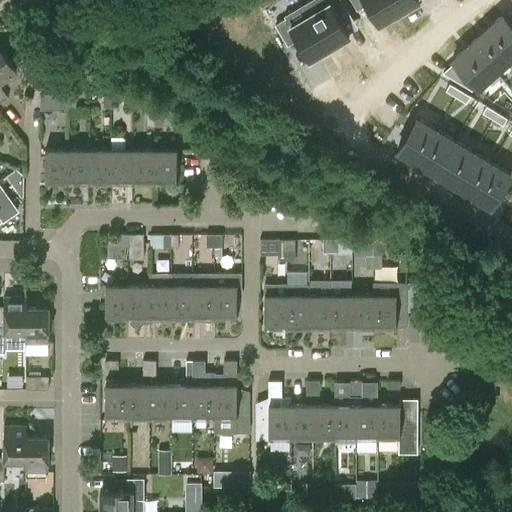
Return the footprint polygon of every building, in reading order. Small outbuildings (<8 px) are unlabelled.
[(310,54),(329,42),(304,0),(302,0),(285,11),(286,13),(275,19),(287,40),(298,34),(310,54)] [(304,0),(329,42),(349,31),(337,12),(347,6),(343,0),(304,0)] [(392,0),(365,0),(379,22),(398,10),(392,0)] [(392,0),(398,10),(415,0),(392,0)] [(240,21),(251,40),(238,47),(258,81),(263,78),(265,82),(276,75),(274,72),(279,69),(266,47),(276,42),(258,10),(240,21)] [(485,28),(511,57),(511,56),(511,24),(502,13),(485,28)] [(485,28),(469,43),(495,71),(511,57),(485,28)] [(479,86),(495,71),(469,43),(453,58),(479,86)] [(0,102),(8,97),(0,84),(0,83),(17,71),(0,46),(0,102)] [(456,96),(460,89),(450,82),(446,89),(456,96)] [(460,89),(456,96),(466,102),(470,95),(460,89)] [(61,107),(69,107),(69,94),(61,94),(61,107)] [(112,106),(112,94),(104,94),(104,106),(112,106)] [(163,125),(163,112),(162,107),(155,104),(155,112),(155,125),(163,125)] [(483,112),(493,118),(497,111),(487,105),(483,112)] [(497,111),(493,118),(503,124),(507,117),(497,111)] [(147,125),(155,125),(155,112),(147,112),(147,125)] [(397,149),(416,161),(436,128),(417,116),(397,149)] [(455,139),(436,128),(416,161),(435,172),(455,139)] [(111,149),(112,149),(112,184),(134,184),(134,149),(125,149),(125,139),(123,136),(111,136),(111,149)] [(455,139),(435,172),(453,183),(473,150),(455,139)] [(46,184),(69,184),(69,149),(46,148),(46,184)] [(69,184),(90,184),(90,149),(69,149),(69,184)] [(90,184),(112,184),(112,149),(111,149),(90,149),(90,184)] [(134,184),(155,184),(155,149),(134,149),(134,184)] [(178,184),(178,149),(155,149),(155,184),(178,184)] [(453,183),(472,194),(492,161),(473,150),(453,183)] [(511,173),(492,161),(472,194),(491,206),(511,173)] [(16,168),(7,174),(21,195),(22,194),(23,173),(16,168)] [(0,215),(4,221),(20,209),(0,181),(0,215)] [(136,234),(128,233),(128,246),(144,247),(144,234),(136,234)] [(288,259),(288,252),(288,239),(280,239),(280,252),(280,259),(288,259)] [(323,252),(331,252),(331,239),(323,239),(323,252)] [(366,268),(374,268),(374,256),(366,256),(366,268)] [(292,281),(309,281),(309,270),(292,270),(292,281)] [(150,272),(150,284),(150,319),(172,319),(172,284),(172,272),(150,272)] [(215,272),(215,284),(215,319),(237,319),(237,296),(243,296),(243,272),(215,272)] [(374,329),(397,329),(397,306),(409,306),(409,282),(396,282),(396,294),(374,294),(374,329)] [(288,283),(288,294),(288,329),(309,329),(309,294),(309,283),(288,283)] [(128,320),(128,284),(106,284),(106,320),(128,320)] [(150,319),(150,284),(128,284),(128,320),(130,320),(130,323),(134,326),(140,326),(143,323),(148,323),(150,321),(150,319)] [(193,319),(193,284),(172,284),(172,319),(193,319)] [(215,319),(215,284),(193,284),(193,319),(215,319)] [(265,329),(288,329),(288,294),(265,294),(265,329)] [(309,329),(331,329),(331,294),(309,294),(309,329)] [(331,329),(353,329),(353,294),(331,294),(331,329)] [(353,329),(374,329),(374,294),(353,294),(353,329)] [(26,332),(27,307),(27,296),(4,296),(4,328),(0,328),(0,351),(5,352),(5,348),(26,348),(26,343),(26,332)] [(26,343),(49,343),(49,307),(27,307),(26,332),(26,343)] [(119,368),(119,360),(106,360),(106,368),(119,368)] [(215,384),(215,419),(237,419),(237,417),(237,360),(224,360),(224,384),(215,384)] [(27,376),(27,387),(48,387),(48,376),(27,376)] [(282,388),(282,380),(269,380),(269,388),(282,388)] [(387,388),(400,388),(401,380),(388,380),(387,388)] [(106,419),(128,419),(128,384),(106,384),(106,419)] [(128,419),(150,419),(150,384),(128,384),(128,419)] [(172,419),(172,384),(150,384),(150,419),(172,419)] [(172,419),(193,419),(193,384),(172,384),(172,419)] [(193,419),(215,419),(215,384),(193,384),(193,419)] [(269,396),(269,404),(269,439),(292,439),(292,404),(292,396),(269,396)] [(292,439),(313,439),(313,404),(292,404),(292,439)] [(313,439),(335,439),(335,404),(313,404),(313,439)] [(335,439),(357,439),(357,404),(335,404),(335,439)] [(357,439),(378,439),(378,404),(357,404),(357,439)] [(401,417),(401,404),(378,404),(378,439),(398,439),(398,452),(418,452),(418,417),(401,417)] [(237,419),(237,431),(250,431),(250,417),(237,417),(237,419)] [(5,460),(26,461),(27,435),(27,425),(6,424),(5,456),(0,455),(0,480),(5,480),(5,460)] [(49,471),(49,435),(27,435),(26,461),(26,471),(49,471)] [(172,473),(172,450),(172,448),(157,448),(157,473),(172,473)] [(358,494),(379,494),(379,478),(358,477),(358,494)] [(101,490),(100,511),(132,511),(133,499),(144,499),(144,478),(132,478),(132,490),(101,490)] [(201,482),(185,482),(185,492),(201,492),(201,482)] [(263,496),(291,496),(291,482),(263,482),(263,496)]
